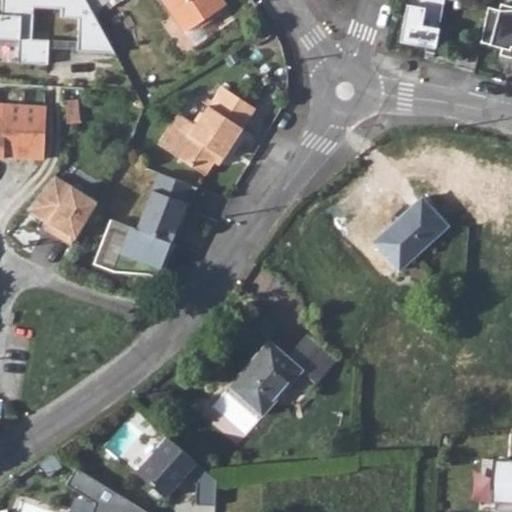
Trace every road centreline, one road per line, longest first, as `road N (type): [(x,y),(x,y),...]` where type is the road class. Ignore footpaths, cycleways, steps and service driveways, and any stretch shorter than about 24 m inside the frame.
road 1 (residential): [(174,327),(319,142),(344,92)]
road 2 (residential): [(0,474),(152,355),(174,327)]
road 3 (residential): [(174,327),(8,268),(0,306)]
road 4 (residential): [(344,92),(511,114)]
